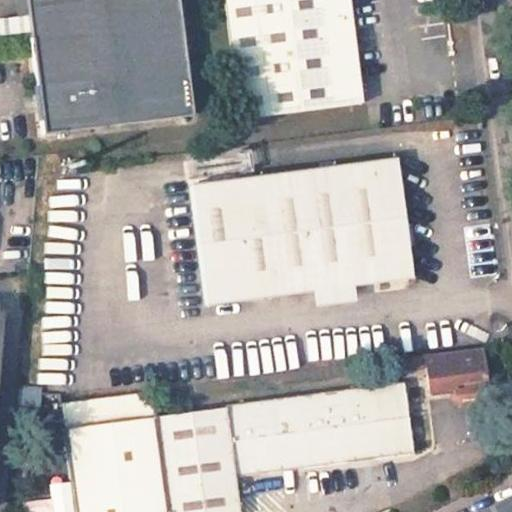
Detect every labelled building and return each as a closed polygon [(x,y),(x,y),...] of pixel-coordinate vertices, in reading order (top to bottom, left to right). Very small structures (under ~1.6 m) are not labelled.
[(174,0),(23,0),(40,129),(188,111),(174,0)] [(361,102),(347,0),(222,0),(238,119),(361,102)] [(204,305),(410,276),(395,159),(190,186),(204,305)] [(453,383),(483,379),(479,347),(425,354),(430,391),(453,388),(453,383)] [(453,388),(454,393),(484,389),(483,379),(453,383),(453,388)] [(412,453),(402,381),(224,405),(225,407),(155,416),(152,390),(61,402),(65,427),(64,429),(74,511),(238,511),(234,476),(412,453)]
